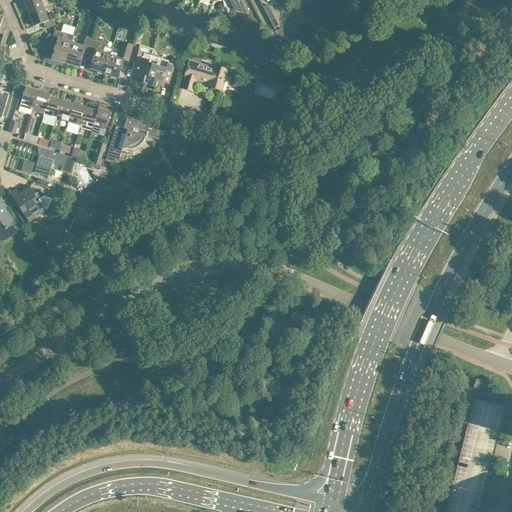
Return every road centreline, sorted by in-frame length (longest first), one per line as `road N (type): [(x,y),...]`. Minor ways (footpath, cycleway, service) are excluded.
road 1 (unclassified): [(0,384),(143,290),(218,269),(281,271),(511,367)]
road 2 (secondary): [(511,106),(401,277),(352,400),(329,502)]
road 3 (secondary): [(365,511),(414,351),(511,166)]
road 4 (motorway): [(329,502),(133,463),(78,476),(26,511)]
road 5 (residential): [(179,113),(36,69),(8,0)]
road 6 (motorway): [(59,511),(97,492),(132,487),(268,511)]
